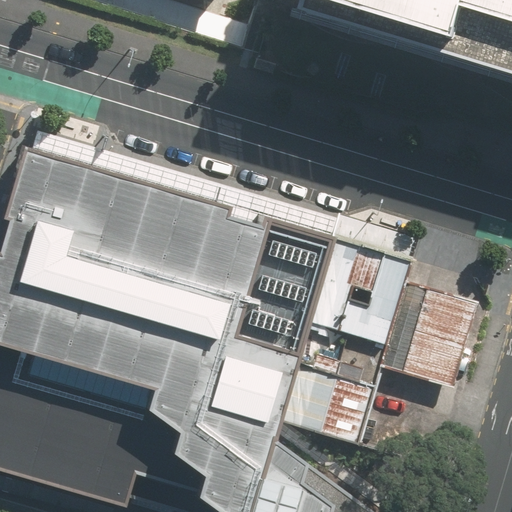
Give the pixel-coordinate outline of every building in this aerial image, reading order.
[(249,19),(186,0),(120,0),(243,37),(249,19)] [(511,0),(308,0),(301,24),(511,84),(511,0)] [(316,226),(26,145),(0,227),(0,459),(125,500),(135,465),(195,486),(223,511),(359,511),(266,425),(316,226)] [(412,261),(332,238),(295,364),(279,417),(358,440),(380,367),(406,280),(412,261)] [(473,300),(406,280),(380,367),(448,387),(473,300)]
